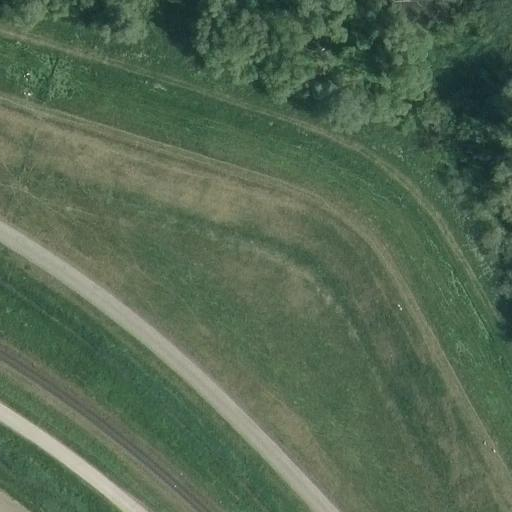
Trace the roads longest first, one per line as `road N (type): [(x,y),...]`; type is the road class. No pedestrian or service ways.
road 1 (track): [(0,28),(286,118),(388,166),(433,213),(511,351)]
road 2 (tertiary): [(321,511),(106,304),(0,233)]
